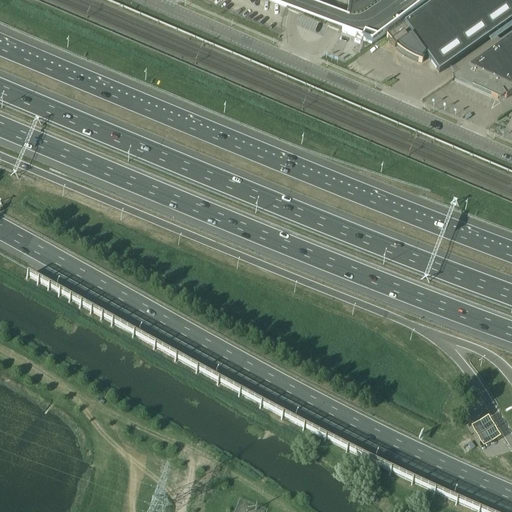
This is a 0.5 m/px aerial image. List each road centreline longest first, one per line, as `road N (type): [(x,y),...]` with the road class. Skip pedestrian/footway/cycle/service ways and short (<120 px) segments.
road 1 (motorway): [(0,230),(293,392),(511,496)]
road 2 (motorway): [(511,252),(0,46)]
road 3 (motorway): [(511,293),(0,88)]
road 4 (motorway): [(0,127),(511,332)]
road 5 (motorway): [(0,156),(417,328)]
road 6 (secondary): [(511,158),(146,0)]
road 7 (track): [(180,511),(182,483),(173,472),(0,352)]
